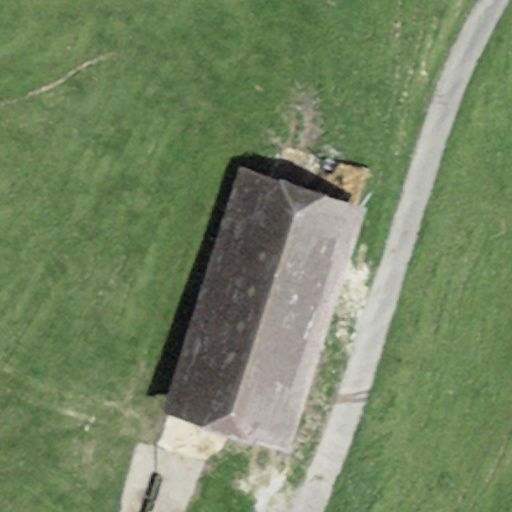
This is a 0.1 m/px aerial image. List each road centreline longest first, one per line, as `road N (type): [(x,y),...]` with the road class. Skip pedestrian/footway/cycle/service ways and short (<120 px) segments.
road 1 (unclassified): [(485,0),(450,67),(322,447),(292,511)]
road 2 (track): [(0,346),(167,442),(146,511)]
